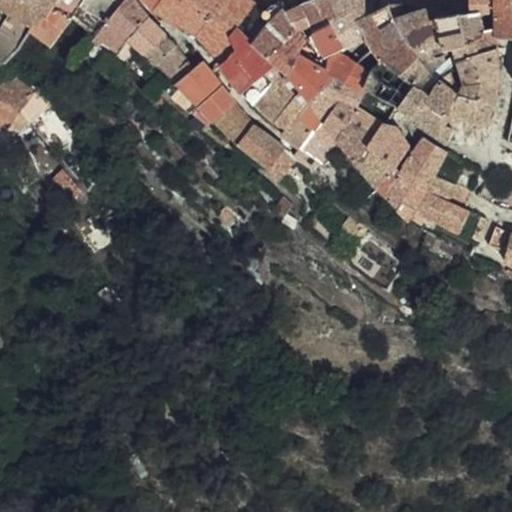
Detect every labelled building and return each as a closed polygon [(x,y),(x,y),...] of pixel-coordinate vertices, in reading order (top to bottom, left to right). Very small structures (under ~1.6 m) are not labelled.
[(41,30),(43,31),(45,28),(63,41),(79,18),(92,0),(0,0),(0,5),(19,17),(41,30)] [(113,22),(131,0),(92,0),(79,18),(102,34),(113,22)] [(141,0),(131,0),(113,22),(135,37),(137,39),(154,17),(141,0)] [(155,0),(159,6),(177,16),(187,3),(181,0),(155,0)] [(241,26),(261,4),(256,0),(181,0),(187,3),(177,16),(191,24),(198,29),(205,35),(211,41),(222,56),(241,26)] [(316,26),(306,5),(299,8),(294,11),(287,0),(286,0),(269,11),(273,23),(258,43),(276,63),(306,30),(310,28),(316,26)] [(339,0),(316,0),(306,5),(316,26),(318,29),(338,19),(346,15),(339,0)] [(339,0),(346,15),(355,11),(358,10),(367,10),(367,0),(339,0)] [(473,0),(473,9),(481,8),(481,11),(485,12),(493,11),(493,7),(492,0),(473,0)] [(367,37),(357,43),(382,72),(393,58),(402,46),(413,35),(418,29),(407,10),(400,13),(393,2),(359,21),(367,37)] [(409,9),(405,2),(393,2),(400,13),(407,10),(409,9)] [(422,5),(409,9),(407,10),(418,29),(413,35),(419,47),(444,38),(440,12),(434,12),(431,2),(422,5)] [(493,7),(493,11),(493,24),(496,36),(511,36),(511,23),(511,6),(493,7)] [(465,42),(483,37),(482,28),(482,22),(481,11),(481,8),(473,9),(462,9),(465,42)] [(452,10),(440,12),(444,38),(446,48),(454,45),(465,42),(462,9),(452,10)] [(352,46),(357,43),(367,37),(359,21),(355,11),(346,15),(338,19),(352,46)] [(41,30),(19,17),(5,18),(0,25),(0,66),(11,72),(19,59),(39,35),(41,30)] [(154,54),(170,35),(154,17),(137,39),(154,54)] [(318,29),(332,58),(352,46),(338,19),(318,29)] [(102,34),(99,37),(108,45),(112,41),(124,50),(135,37),(113,22),(102,34)] [(455,50),(457,60),(476,53),(496,45),(496,36),(493,24),(482,28),(483,37),(465,42),(454,45),(455,50)] [(261,71),(270,80),(276,74),(271,69),(276,63),(258,43),(241,26),(222,56),(220,58),(226,69),(232,78),(242,90),(261,71)] [(43,31),(41,30),(39,35),(57,48),(63,41),(45,28),(43,31)] [(306,30),(276,63),(281,68),(295,84),(306,57),(309,47),(313,43),(306,30)] [(163,63),(179,45),(170,35),(154,54),(163,63)] [(393,58),(408,76),(428,61),(419,47),(413,35),(402,46),(393,58)] [(428,61),(447,53),(446,48),(444,38),(419,47),(428,61)] [(382,72),(357,43),(352,46),(332,58),(334,63),(344,55),(375,84),(382,72)] [(179,45),(163,63),(182,80),(197,64),(179,45)] [(496,46),(496,45),(476,53),(479,80),(497,80),(497,50),(496,46)] [(428,61),(408,76),(418,88),(448,62),(447,53),(428,61)] [(479,80),(476,53),(457,60),(463,82),(479,80)] [(172,91),(194,110),(202,101),(222,78),(205,54),(197,64),(182,80),(172,91)] [(332,70),(336,73),(369,96),(372,89),(375,84),(344,55),(334,63),(335,66),(332,70)] [(306,57),(295,84),(303,92),(309,99),(321,113),(339,91),(327,85),(336,73),(332,70),(320,67),(306,57)] [(406,106),(421,91),(418,88),(408,76),(393,58),(382,72),(404,100),(402,103),(406,106)] [(303,92),(295,84),(281,68),(276,74),(270,80),(251,99),(264,113),(262,116),(270,126),(273,123),(303,92)] [(261,71),(242,90),(251,99),(270,80),(261,71)] [(36,85),(11,72),(7,78),(0,74),(0,98),(5,99),(10,103),(17,107),(23,113),(36,85)] [(375,84),(400,106),(402,103),(404,100),(382,72),(375,84)] [(451,72),(450,73),(440,79),(453,86),(456,83),(451,72)] [(323,115),(343,137),(356,117),(365,104),(388,124),(392,119),(369,96),(336,73),(327,85),(339,91),(321,113),(323,115)] [(202,101),(216,118),(236,96),(222,78),(202,101)] [(430,101),(436,106),(448,116),(459,90),(453,86),(440,79),(436,84),(430,101)] [(479,80),(463,82),(459,90),(492,96),(497,80),(479,80)] [(459,90),(448,116),(459,119),(487,125),(492,96),(459,90)] [(413,113),(426,97),(421,91),(406,106),(413,113)] [(280,128),(309,99),(303,92),(273,123),(280,128)] [(227,131),(244,108),(236,96),(216,118),(227,131)] [(423,125),(436,106),(430,101),(426,97),(413,113),(410,116),(423,125)] [(32,122),(28,118),(23,113),(17,107),(10,103),(5,99),(0,98),(0,129),(19,139),(32,122)] [(323,115),(321,113),(309,99),(280,128),(279,131),(296,144),(323,115)] [(392,127),(388,124),(365,104),(356,117),(382,142),(392,127)] [(423,125),(439,136),(444,125),(448,116),(436,106),(423,125)] [(232,136),(248,114),(244,108),(227,131),(232,136)] [(238,141),(253,120),(248,114),(232,136),(238,141)] [(320,170),(343,137),(323,115),(296,144),(291,153),(297,156),(320,170)] [(382,142),(356,117),(343,137),(366,167),(381,152),(387,145),(382,142)] [(254,122),(253,120),(238,141),(238,143),(272,167),(284,149),(286,147),(254,122)] [(444,125),(439,136),(446,140),(451,128),(444,125)] [(387,145),(381,152),(398,167),(404,159),(411,165),(418,151),(411,147),(398,130),(392,127),(382,142),(387,145)] [(433,183),(437,175),(440,170),(448,151),(425,138),(421,146),(418,151),(411,165),(409,169),(433,183)] [(283,177),(297,156),(291,153),(284,149),(272,167),(271,170),(283,177)] [(385,189),(400,170),(398,167),(381,152),(366,167),(385,189)] [(403,181),(425,198),(428,192),(433,183),(409,169),(406,175),(403,181)] [(400,170),(385,189),(411,219),(412,220),(418,209),(425,198),(403,181),(406,175),(400,170)] [(437,175),(433,183),(428,192),(449,201),(451,195),(456,183),(437,175)] [(460,198),(464,188),(456,183),(451,195),(459,198),(460,198)] [(469,190),(464,188),(460,198),(465,200),(469,190)] [(449,201),(428,192),(425,198),(418,209),(463,230),(472,211),(466,208),(456,204),(449,201)] [(284,207),(295,213),(303,200),(293,193),(284,207)] [(456,204),(459,198),(451,195),(449,201),(456,204)] [(370,239),(378,226),(363,212),(354,225),(370,239)] [(504,257),(511,259),(511,232),(495,228),(491,241),(507,246),(504,257)] [(447,250),(451,240),(437,233),(432,243),(447,250)] [(459,256),(464,247),(451,240),(447,250),(459,256)]
